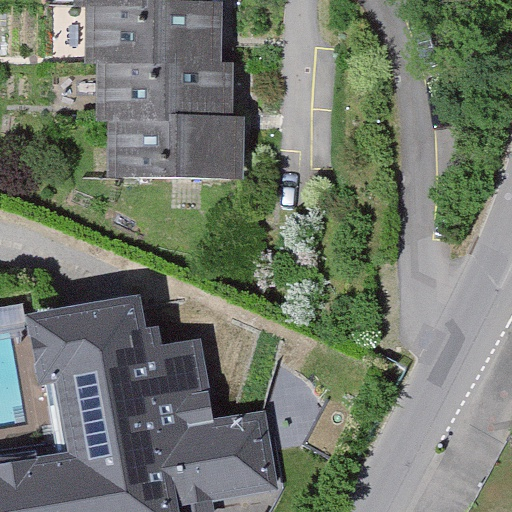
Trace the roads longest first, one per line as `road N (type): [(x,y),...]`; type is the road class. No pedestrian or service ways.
road 1 (residential): [(394,0),(419,75),(435,248),(479,356)]
road 2 (residential): [(479,356),(390,511)]
